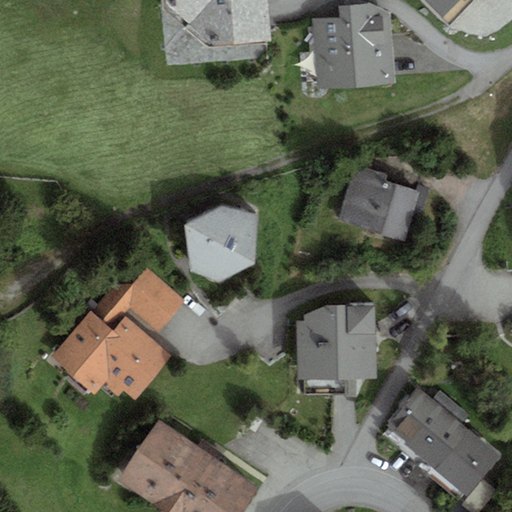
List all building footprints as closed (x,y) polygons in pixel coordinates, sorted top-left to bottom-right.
[(273,41),(269,0),(165,0),(165,4),(213,46),(273,41)] [(426,0),(449,22),(471,0),(426,0)] [(339,17),(311,18),(316,91),(396,85),(391,13),(369,3),(338,5),(339,17)] [(412,210),(422,213),(429,188),(418,184),(416,190),(386,181),(388,175),(355,165),(339,220),(403,239),(412,210)] [(256,264),(258,215),(222,206),(185,224),(192,271),(215,283),(256,264)] [(91,310),(50,358),(95,396),(104,385),(118,397),(124,390),(135,400),(173,355),(126,315),(130,310),(158,334),(187,300),(147,267),(132,284),(117,284),(93,312),(91,310)] [(378,378),(375,305),(327,305),(304,315),(304,320),(297,321),(298,379),(304,379),(304,396),(357,394),(367,379),(378,378)] [(467,495),(500,455),(462,424),(469,415),(439,390),(432,399),(418,387),(386,425),(407,442),(405,444),(467,495)] [(242,511),(260,487),(160,418),(118,479),(165,511),(242,511)]
